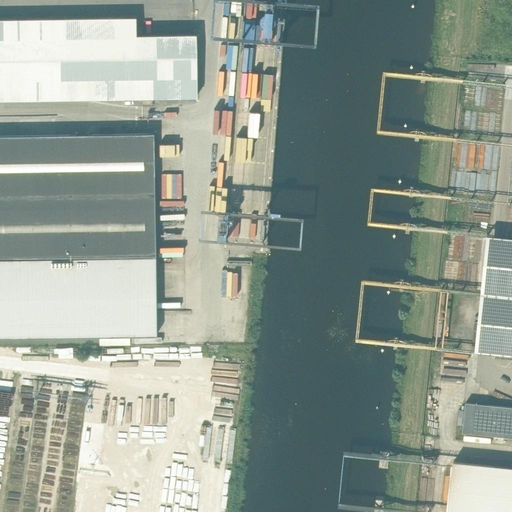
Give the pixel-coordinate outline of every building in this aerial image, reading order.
[(135,17),(0,19),(0,100),(196,97),(195,34),(135,35),(135,17)] [(0,257),(154,255),(153,134),(0,135),(0,257)] [(0,338),(156,336),(154,255),(0,257),(0,338)] [(463,423),(462,433),(511,437),(511,407),(465,402),(463,423)] [(511,511),(511,467),(453,461),(448,511),(511,511)]
